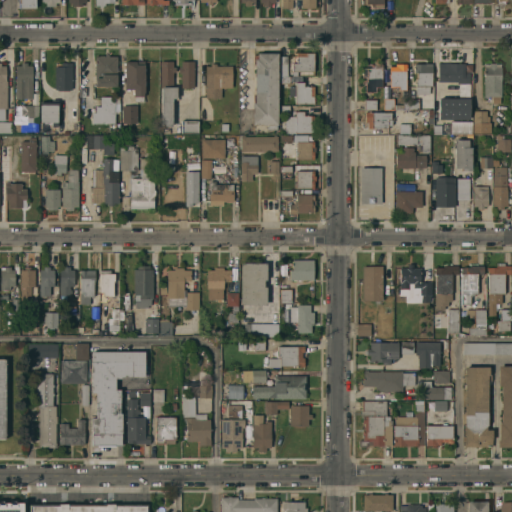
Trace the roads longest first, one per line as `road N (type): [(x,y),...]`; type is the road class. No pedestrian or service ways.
road 1 (residential): [(511,475),(0,476)]
road 2 (residential): [(511,235),(0,236)]
road 3 (residential): [(339,0),(338,511)]
road 4 (residential): [(511,34),(0,34)]
